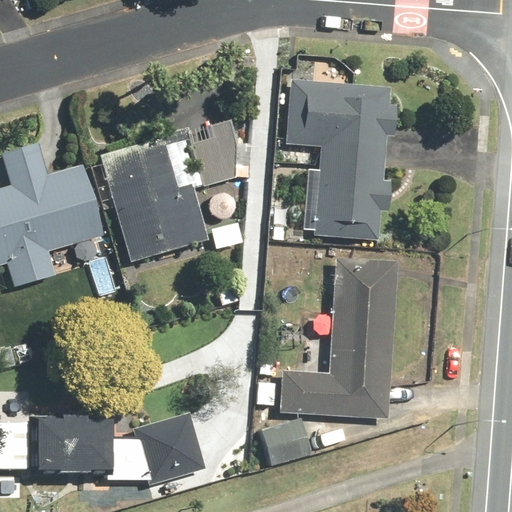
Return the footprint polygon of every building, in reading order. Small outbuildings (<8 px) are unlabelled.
[(388,88),(284,86),(283,151),(311,151),(311,245),(387,242),(388,88)] [(228,118),(178,130),(193,189),(243,177),(228,118)] [(106,236),(85,165),(50,176),(40,144),(6,154),(15,185),(0,189),(0,268),(9,266),(15,285),(54,273),(48,254),(106,236)] [(99,166),(122,268),(195,241),(187,206),(170,212),(155,146),(99,166)] [(274,380),(272,421),(379,427),(388,269),(331,266),(327,383),(274,380)] [(194,422),(134,433),(145,491),(205,480),(194,422)] [(98,428),(25,427),(24,483),(97,484),(98,428)]
